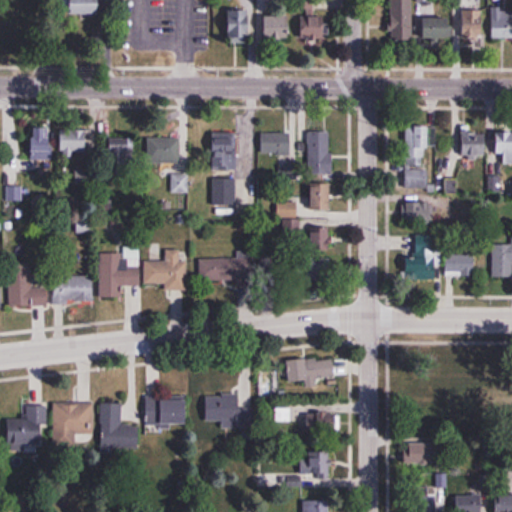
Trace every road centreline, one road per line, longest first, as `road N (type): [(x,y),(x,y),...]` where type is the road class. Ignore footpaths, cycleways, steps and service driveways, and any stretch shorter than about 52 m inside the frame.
road 1 (tertiary): [(511,320),(368,320),(0,353)]
road 2 (primary): [(0,85),(511,87)]
road 3 (residential): [(368,511),(367,87)]
